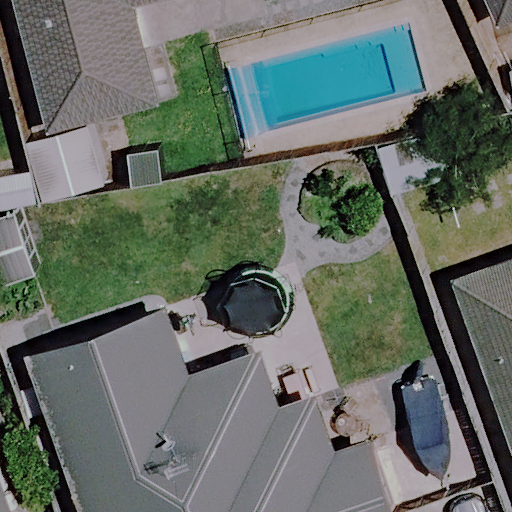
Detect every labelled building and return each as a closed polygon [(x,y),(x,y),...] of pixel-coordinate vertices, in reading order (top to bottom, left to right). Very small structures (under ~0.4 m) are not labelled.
[(187,171),(168,94),(143,0),(31,0),(62,121),(28,129),(37,166),(0,174),(0,203),(4,217),(187,171)] [(511,0),(501,0),(510,20),(511,19),(511,0)] [(511,257),(472,271),(511,388),(511,257)] [(334,390),(289,405),(271,352),(202,375),(180,309),(48,353),(100,511),(408,511),(383,436),(353,445),(334,390)] [(0,511),(25,511),(0,439),(0,511)]
